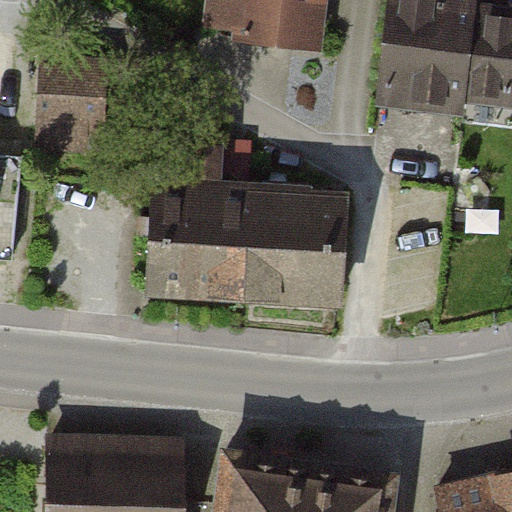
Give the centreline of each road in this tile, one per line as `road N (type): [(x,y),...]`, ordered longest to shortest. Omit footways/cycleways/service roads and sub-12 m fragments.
road 1 (residential): [(427,392),(0,354)]
road 2 (residential): [(47,0),(351,168)]
road 3 (residential): [(419,511),(427,392)]
